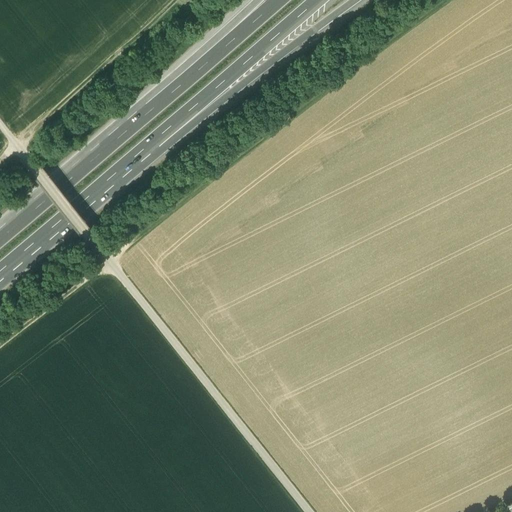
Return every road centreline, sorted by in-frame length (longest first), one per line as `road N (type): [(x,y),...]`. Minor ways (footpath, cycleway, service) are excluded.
road 1 (track): [(306,511),(18,146)]
road 2 (track): [(109,261),(444,0)]
road 3 (motorway): [(146,149),(166,147),(357,0)]
road 4 (motorway): [(146,149),(319,0)]
road 5 (track): [(18,146),(180,0)]
road 6 (motorway): [(150,110),(0,238)]
road 7 (motorway): [(0,272),(146,149)]
road 8 (motorway): [(278,0),(150,110)]
road 9 (motorway): [(257,0),(150,110)]
